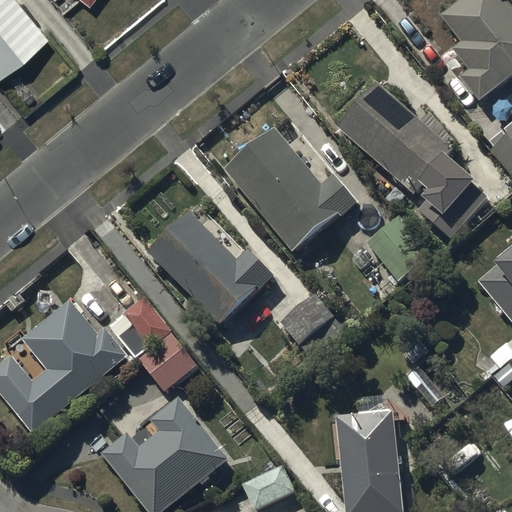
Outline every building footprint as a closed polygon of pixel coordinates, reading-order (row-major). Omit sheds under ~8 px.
[(14,0),(0,0),(0,76),(46,38),(14,0)] [(481,108),(511,83),(511,18),(497,0),(472,0),(443,24),(463,49),(454,56),(471,76),(461,84),(481,108)] [(379,90),(340,135),(415,201),(422,193),(432,201),(424,210),(428,213),(422,220),(451,246),(489,203),(445,165),(451,159),(447,155),(457,144),(429,120),(422,127),(379,90)] [(278,134),(226,176),(293,258),(339,221),(342,225),(358,211),(334,182),(324,190),(278,134)] [(511,136),(490,154),(511,180),(511,136)] [(190,217),(148,259),(220,331),(256,295),(260,299),(275,283),(249,257),(240,266),(190,217)] [(400,221),(367,250),(400,287),(433,258),(400,221)] [(511,326),(511,258),(500,269),(501,270),(479,288),(511,326)] [(315,297),(281,325),(311,360),(344,333),(315,297)] [(0,393),(32,434),(127,360),(107,335),(99,341),(70,304),(22,341),(51,377),(35,389),(12,360),(0,369),(0,393)] [(198,371),(171,339),(138,365),(164,398),(198,371)] [(423,368),(408,380),(433,412),(448,399),(423,368)] [(361,422),(338,424),(346,511),(404,511),(395,418),(391,419),(389,403),(360,406),(361,422)] [(143,511),(171,511),(228,465),(179,406),(153,428),(161,438),(142,454),(130,439),(103,462),(143,511)] [(253,511),(264,511),(294,499),(282,473),(243,491),(253,511)]
